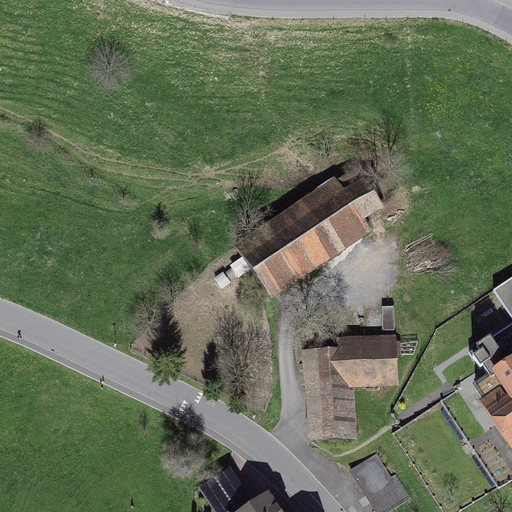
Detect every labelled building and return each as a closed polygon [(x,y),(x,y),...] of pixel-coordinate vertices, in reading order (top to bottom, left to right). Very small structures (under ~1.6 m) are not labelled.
[(232,264),(265,307),(372,226),(339,182),(232,264)] [(511,281),(495,292),(511,317),(511,281)] [(383,326),(398,324),(395,301),(380,303),(383,326)] [(482,351),(499,337),(489,324),(472,338),(482,351)] [(511,336),(463,369),(511,443),(511,336)] [(302,359),(306,447),(355,444),(352,383),(399,381),(397,340),(331,343),(332,357),(302,359)] [(372,456),(355,466),(381,509),(409,493),(394,467),(382,474),(372,456)] [(276,511),(269,501),(252,511),(276,511)]
